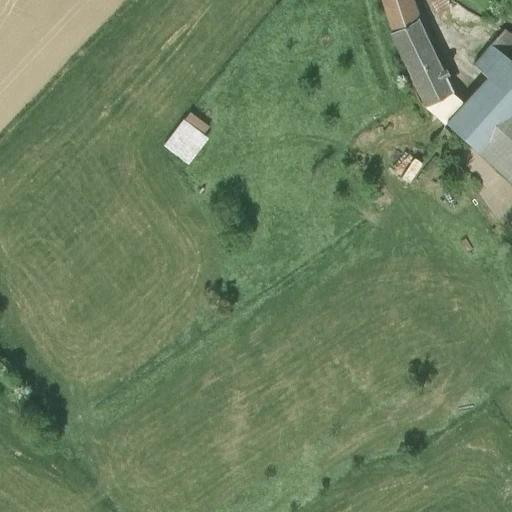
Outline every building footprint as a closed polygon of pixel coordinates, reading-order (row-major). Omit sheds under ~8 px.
[(423,105),(451,93),(452,92),(441,68),(419,20),(412,0),(379,0),(390,32),(388,33),(423,105)] [(446,0),(427,0),(437,16),(448,9),(448,1),(446,0)] [(451,93),(423,105),(444,125),(446,123),(511,184),(511,36),(504,31),(473,66),(486,77),(462,104),(451,93)] [(182,117),(162,144),(186,162),(206,136),(202,133),(208,126),(189,111),(183,119),(182,117)] [(413,158),(400,178),(408,183),(420,164),(413,158)] [(511,187),(508,183),(493,198),(503,208),(504,206),(511,198),(511,187)]
